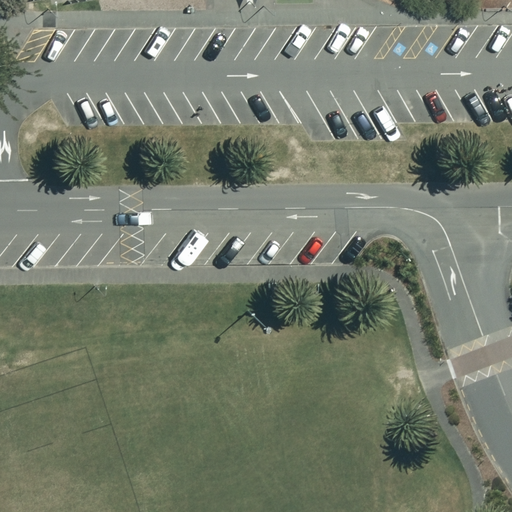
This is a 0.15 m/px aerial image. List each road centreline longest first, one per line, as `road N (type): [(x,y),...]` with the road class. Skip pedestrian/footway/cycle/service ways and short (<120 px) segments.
road 1 (unclassified): [(0,213),(396,212)]
road 2 (unclassified): [(434,211),(511,405)]
